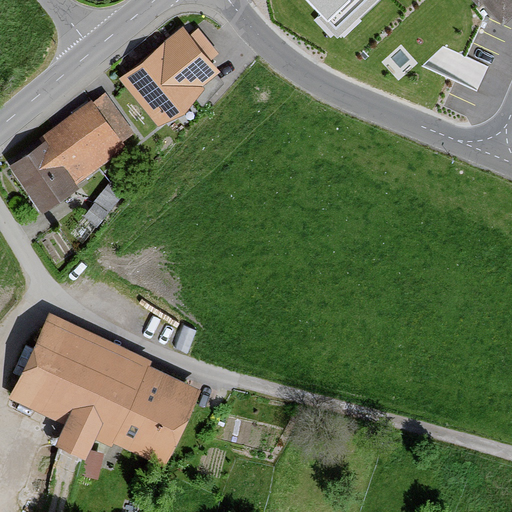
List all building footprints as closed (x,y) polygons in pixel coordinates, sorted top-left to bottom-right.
[(364,0),(309,0),(335,28),(364,0)] [(511,19),(511,0),(465,0),(476,11),(479,7),(501,30),(511,19)] [(184,20),(119,73),(157,120),(223,67),(184,20)] [(144,128),(115,88),(5,167),(42,218),(79,191),(75,185),(125,150),(121,144),(144,128)] [(124,197),(108,185),(83,221),(98,233),(124,197)] [(149,363),(47,316),(7,401),(64,428),(54,448),(85,462),(94,442),(110,449),(112,446),(163,470),(199,394),(146,369),(149,363)] [(99,474),(104,451),(92,448),(86,471),(99,474)]
